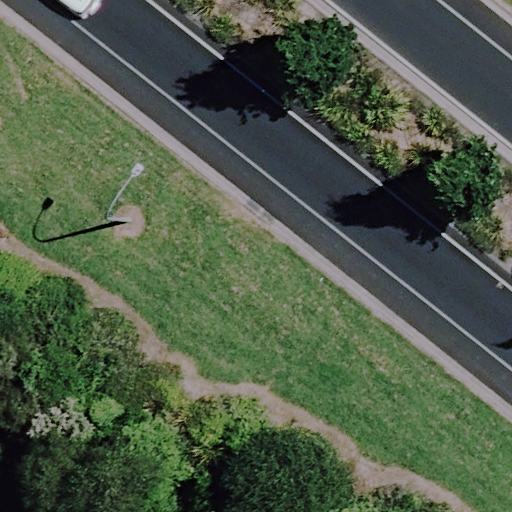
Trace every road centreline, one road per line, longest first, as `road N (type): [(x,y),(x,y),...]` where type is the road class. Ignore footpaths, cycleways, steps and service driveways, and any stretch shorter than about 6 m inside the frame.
road 1 (primary): [(511,338),(83,0)]
road 2 (primary): [(379,0),(511,104)]
